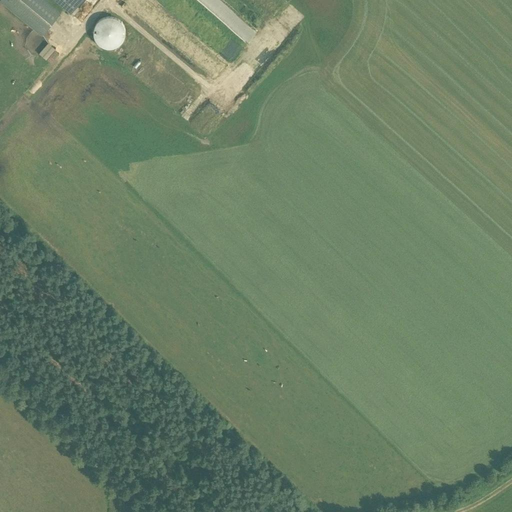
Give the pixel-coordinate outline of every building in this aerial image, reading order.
[(61,13),(45,0),(1,0),(42,35),(61,13)] [(53,0),(71,14),(82,0),(53,0)] [(96,23),(96,24),(95,25),(95,26),(94,27),(94,28),(94,29),(93,30),(93,32),(93,34),(94,35),(94,36),(94,38),(95,40),(96,41),(97,42),(98,44),(100,45),(101,46),(103,47),(104,47),(107,48),(108,48),(110,48),(112,48),(113,48),(115,47),(116,46),(118,45),(120,44),(121,44),(121,43),(122,41),(123,40),(124,39),(125,37),(125,35),(125,34),(125,33),(125,31),(125,30),(125,29),(125,27),(124,26),(124,25),(123,24),(122,23),(121,21),(120,20),(119,20),(118,19),(117,18),(116,17),(115,17),(114,17),(112,16),(111,16),(110,16),(109,16),(107,16),(106,16),(105,17),(104,17),(103,17),(102,18),(100,19),(99,20),(97,21),(96,23)] [(41,51),(52,61),(61,51),(49,41),(41,51)] [(230,78),(241,89),(275,53),(264,42),(230,78)]
